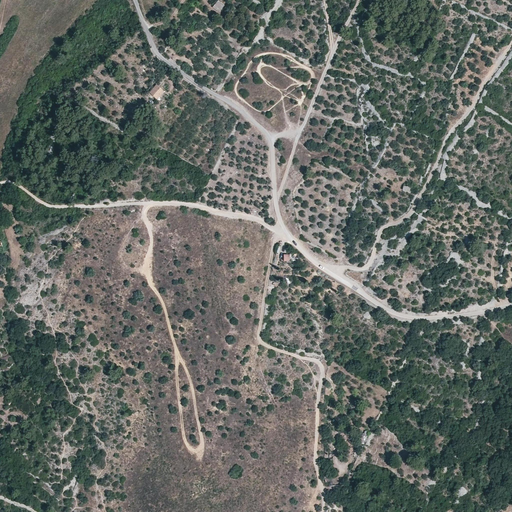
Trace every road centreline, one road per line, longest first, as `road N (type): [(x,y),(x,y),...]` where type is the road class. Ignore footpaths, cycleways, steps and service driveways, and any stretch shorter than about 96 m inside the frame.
road 1 (unclassified): [(134,0),(161,58),(271,137),(284,231),(325,269),(404,317),(511,305)]
road 2 (track): [(85,206),(197,206),(284,231),(275,240),(258,339),(322,370),(314,461),(325,498),(320,511)]
road 3 (track): [(150,203),(146,267),(190,382),(202,444),(192,450),(184,438),(176,367)]
road 4 (track): [(511,44),(448,135),(417,203),(382,228),(367,266),(325,269)]
road 5 (track): [(275,199),(358,0)]
